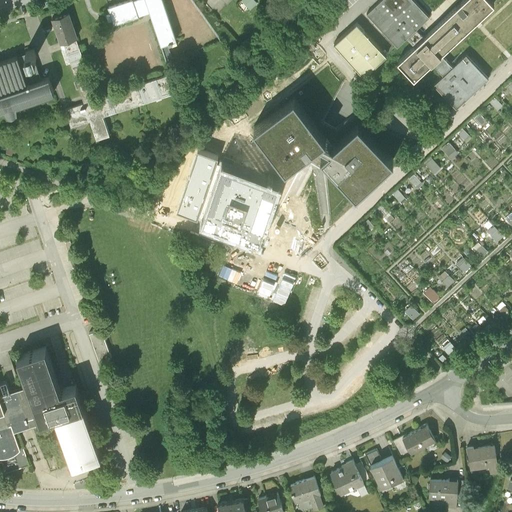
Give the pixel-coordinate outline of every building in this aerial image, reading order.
[(150,11),(167,62),(173,60),(167,43),(169,42),(170,43),(172,42),(172,41),(176,39),(162,0),(143,0),(134,3),(133,0),(128,0),(122,2),(108,7),(111,16),(114,24),(139,16),(138,15),(150,11)] [(256,3),(252,0),(241,0),(241,1),(249,10),(256,3)] [(455,108),(456,109),(470,95),(488,79),(465,55),(452,68),(449,64),(442,56),(440,55),(474,23),(494,4),(490,0),(462,0),(460,2),(424,37),(417,29),(430,17),(413,0),(380,0),(366,14),(397,47),(399,45),(407,38),(414,46),(406,53),(397,62),(414,80),(431,64),(443,76),(433,85),(455,108)] [(61,42),(63,42),(76,37),(77,37),(70,18),(68,12),(67,12),(52,17),(55,25),(55,27),(56,29),(61,42)] [(363,76),(386,55),(386,54),(386,55),(364,31),(356,23),(333,45),(334,45),(363,76)] [(76,37),(63,42),(64,45),(76,81),(79,89),(81,95),(84,102),(65,108),(71,126),(90,119),(92,125),(96,138),(109,134),(103,115),(178,89),(172,72),(96,97),(76,37)] [(41,78),(34,57),(36,56),(33,48),(25,51),(26,52),(0,61),(0,109),(5,108),(5,109),(8,113),(13,113),(17,110),(17,105),(16,104),(54,91),(53,90),(53,88),(49,77),(49,76),(41,78)] [(358,123),(345,134),(338,131),(330,126),(321,121),(309,115),(295,96),(253,129),(285,170),(302,157),(304,160),(306,161),(314,165),(323,170),(325,171),(327,164),(355,194),(392,160),(358,123)] [(502,106),(495,99),(493,100),(493,99),(489,103),(497,111),(502,106)] [(488,123),(479,113),(473,119),(482,129),(488,123)] [(471,138),(462,129),(457,134),(466,143),(471,138)] [(458,153),(449,143),(442,150),(451,160),(458,153)] [(441,170),(430,157),(423,163),(435,176),(441,170)] [(423,185),(414,175),(409,180),(417,190),(423,185)] [(407,200),(397,190),(392,195),(401,205),(407,200)] [(388,224),(394,219),(382,205),(376,210),(388,224)] [(374,227),(368,220),(361,227),(367,233),(374,227)] [(504,236),(494,226),(487,232),(497,242),(504,236)] [(356,243),(350,237),(344,243),(350,249),(356,243)] [(70,240),(65,242),(68,251),(73,250),(70,240)] [(488,252),(478,242),(471,248),(481,258),(488,252)] [(74,252),(68,254),(73,267),(74,266),(78,265),(74,252)] [(464,273),(471,267),(463,257),(456,264),(464,273)] [(448,289),(455,282),(445,272),(438,278),(448,289)] [(439,297),(430,288),(423,294),(432,304),(433,303),(434,305),(439,300),(438,298),(439,297)] [(510,311),(502,302),(496,308),(505,317),(510,311)] [(419,316),(411,307),(404,313),(413,323),(419,316)] [(487,335),(495,328),(484,316),(476,323),(487,335)] [(101,328),(89,333),(99,361),(111,356),(101,328)] [(469,346),(476,341),(465,329),(458,335),(461,339),(462,338),(469,346)] [(450,358),(457,352),(448,341),(440,348),(450,358)] [(0,463),(1,463),(5,474),(9,473),(26,467),(29,466),(27,458),(24,451),(21,444),(17,430),(19,430),(20,429),(20,431),(23,430),(25,429),(25,428),(27,427),(27,429),(30,428),(32,427),(32,425),(36,424),(38,423),(39,423),(40,422),(41,422),(50,419),(55,417),(72,467),(87,462),(101,457),(83,407),(75,385),(62,389),(61,390),(60,390),(58,384),(57,380),(55,377),(45,348),(17,357),(22,373),(27,386),(21,388),(10,392),(2,394),(0,394),(0,463)] [(403,438),(402,439),(411,455),(435,442),(426,426),(403,438)] [(402,439),(392,444),(401,460),(411,455),(402,439)] [(470,469),(489,466),(490,474),(498,473),(496,456),(494,446),(474,449),(473,448),(467,449),(470,469)] [(377,452),(365,457),(380,489),(391,485),(392,488),(404,482),(393,459),(392,457),(382,462),(377,452)] [(445,454),(441,459),(447,463),(451,458),(445,454)] [(340,471),(331,475),(340,496),(357,488),(361,498),(368,495),(363,484),(355,467),(353,462),(346,465),(347,468),(340,471)] [(369,482),(361,464),(355,467),(363,484),(369,482)] [(305,482),(290,487),(293,494),(292,495),(295,505),(309,500),(313,511),(314,511),(323,509),(319,497),(320,496),(314,478),(305,482)] [(458,482),(458,481),(448,480),(448,481),(446,481),(431,480),(431,479),(430,479),(429,499),(430,499),(430,495),(447,496),(446,507),(456,508),(457,498),(458,482)] [(468,493),(466,481),(458,482),(457,498),(467,497),(468,493)] [(278,496),(258,501),(261,511),(282,511),(280,503),(278,496)] [(230,504),(218,506),(218,511),(245,511),(243,502),(230,504)]
